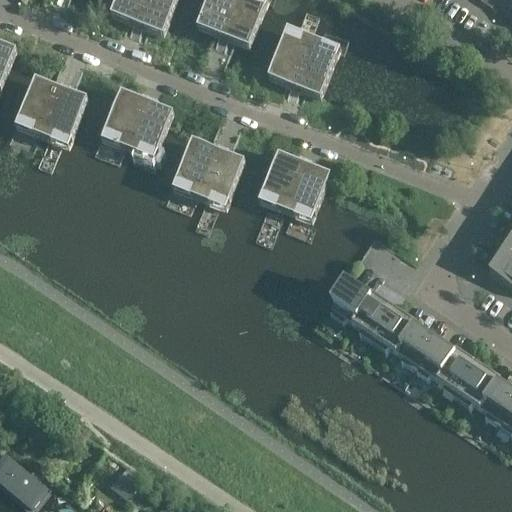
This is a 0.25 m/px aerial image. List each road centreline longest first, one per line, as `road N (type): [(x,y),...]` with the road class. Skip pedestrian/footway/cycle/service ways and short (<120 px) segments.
road 1 (residential): [(487,211),(0,14)]
road 2 (residential): [(238,511),(0,353)]
